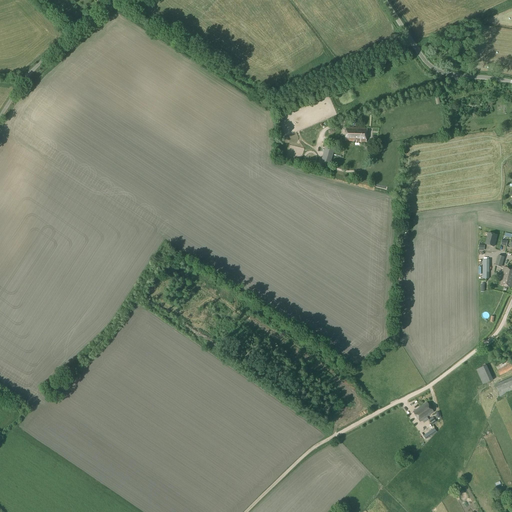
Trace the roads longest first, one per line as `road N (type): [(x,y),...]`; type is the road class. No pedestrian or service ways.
road 1 (track): [(412,43),(275,100),(120,0)]
road 2 (track): [(245,511),(312,448),(429,385),(501,326)]
road 3 (track): [(161,303),(193,321),(210,300),(223,303),(273,332),(357,401),(332,437)]
road 4 (unclassified): [(511,81),(432,68),(383,0)]
road 5 (unclassified): [(0,115),(23,79),(110,0)]
